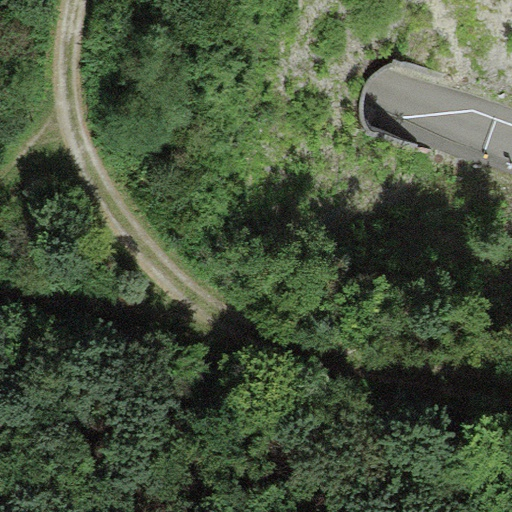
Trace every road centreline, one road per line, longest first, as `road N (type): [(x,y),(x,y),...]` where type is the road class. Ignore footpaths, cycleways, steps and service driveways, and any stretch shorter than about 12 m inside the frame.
road 1 (track): [(511,404),(276,361),(173,291),(106,213),(67,105),(73,0)]
road 2 (track): [(276,361),(0,300)]
